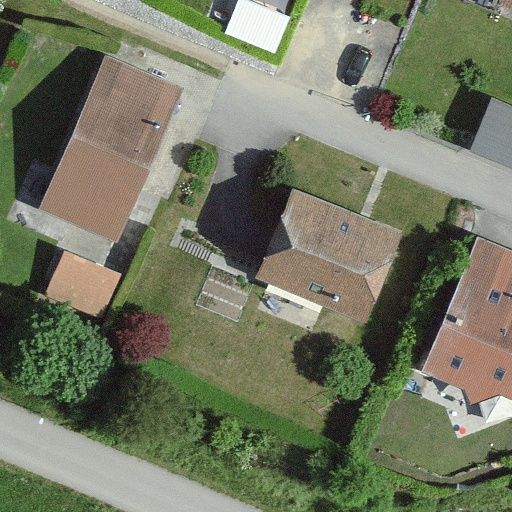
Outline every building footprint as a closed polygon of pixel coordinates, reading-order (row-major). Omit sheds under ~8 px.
[(181,91),(103,60),(37,209),(110,244),(181,91)] [(474,143),(511,154),(511,95),(491,89),(474,143)] [(404,230),(287,192),(248,283),(364,327),(404,230)] [(511,254),(473,239),(418,358),(511,398),(511,254)] [(66,245),(52,291),(106,309),(121,263),(66,245)]
